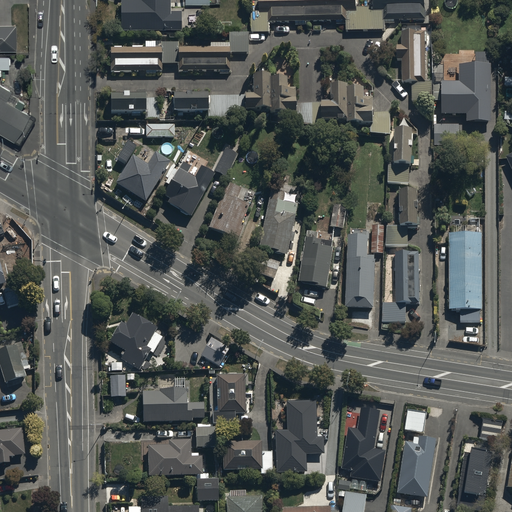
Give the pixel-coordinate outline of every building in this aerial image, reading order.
[(183,31),(183,11),(172,11),(172,0),(136,0),(122,0),(122,30),(183,31)] [(271,35),(271,27),(347,25),(347,34),(386,33),(386,24),(425,24),(424,0),(373,0),(374,10),(356,10),(356,0),(260,0),(260,15),(252,15),(253,36),(271,35)] [(0,52),(16,52),(16,26),(0,25),(0,52)] [(179,68),(179,74),(231,75),(231,57),(249,57),(249,35),(230,35),(230,51),(179,50),(179,45),(162,45),(162,52),(156,52),(156,45),(146,45),(146,51),(111,51),(110,75),(163,75),(163,68),(179,68)] [(426,85),(426,76),(432,76),(432,68),(426,68),(425,36),(402,36),(402,48),(395,48),(396,63),(402,63),(402,88),(412,87),(413,104),(433,104),(432,85),(426,85)] [(459,80),(442,80),(442,113),(467,113),(467,122),(491,122),(490,64),(459,64),(459,80)] [(0,130),(13,138),(14,136),(18,139),(33,114),(20,106),(25,98),(10,89),(11,87),(0,80),(0,130)] [(269,117),(271,84),(271,82),(253,82),(253,98),(245,98),(245,115),(255,115),(255,117),(269,117)] [(271,84),(269,117),(269,120),(285,120),(285,119),(296,119),(295,92),(287,92),(287,84),(271,84)] [(347,126),(348,95),(348,91),(331,91),(331,107),(322,107),(322,126),(347,126)] [(348,95),(347,126),(347,129),(370,129),(370,139),(390,139),(390,116),(373,116),(373,101),(364,102),(364,95),(348,95)] [(209,99),(175,99),(176,117),(209,117),(209,99)] [(146,100),(112,100),(113,118),(147,118),(146,100)] [(116,142),(116,127),(106,127),(106,136),(100,136),(101,142),(116,142)] [(461,131),(459,131),(459,127),(434,127),(434,150),(459,150),(459,144),(461,145),(461,131)] [(175,128),(147,128),(147,141),(175,141),(175,128)] [(412,171),(413,136),(395,136),(394,170),(388,170),(388,187),(409,187),(409,171),(412,171)] [(226,175),(238,153),(226,147),(215,170),(226,175)] [(147,206),(171,166),(156,157),(149,169),(134,160),(117,188),(147,206)] [(168,202),(191,215),(215,173),(201,165),(195,176),(179,167),(163,194),(170,198),(168,202)] [(242,194),(226,187),(207,234),(237,246),(243,231),(241,230),(249,210),(237,206),(242,194)] [(293,247),(295,237),(292,236),(297,207),(286,205),(287,198),(270,195),(258,253),(272,255),(271,258),(286,261),(289,246),(293,247)] [(417,233),(417,196),(400,197),(400,229),(389,229),(389,250),(409,249),(409,233),(417,233)] [(307,235),(304,256),(302,255),(300,266),(302,266),(299,288),(328,292),(334,252),(332,252),(333,245),(319,243),(320,237),(307,235)] [(482,315),(481,237),(449,237),(450,315),(461,315),(461,326),(480,326),(480,315),(482,315)] [(369,240),(347,240),(346,312),(375,313),(376,259),(368,258),(369,240)] [(419,308),(419,255),(395,255),(396,306),(382,306),(382,326),(406,326),(406,308),(419,308)] [(19,289),(3,293),(8,311),(23,307),(19,289)] [(154,358),(163,342),(156,337),(159,332),(134,317),(127,328),(122,326),(110,347),(125,356),(121,363),(141,375),(151,357),(154,358)] [(212,341),(211,341),(201,359),(220,369),(229,352),(223,349),(225,346),(213,339),(212,341)] [(16,343),(0,348),(0,369),(5,387),(27,381),(16,343)] [(123,374),(123,366),(112,366),(112,374),(123,374)] [(246,416),(244,378),(216,379),(217,393),(212,394),(212,401),(217,401),(218,416),(213,416),(213,428),(235,427),(235,417),(246,416)] [(127,400),(126,379),(111,380),(112,401),(127,400)] [(142,395),(143,427),(192,426),(192,423),(204,423),(204,406),(188,406),(187,392),(185,392),(185,381),(174,382),(174,390),(159,391),(159,395),(142,395)] [(316,400),(287,400),(288,430),(276,430),(277,472),(307,471),(306,454),(325,453),(324,436),(317,436),(316,400)] [(374,452),(381,415),(362,412),(359,433),(349,431),(342,473),(352,475),(351,481),(381,486),(386,454),(374,452)] [(427,418),(409,415),(406,435),(424,438),(427,418)] [(503,426),(483,423),(480,443),(500,446),(503,426)] [(0,463),(11,462),(10,457),(26,455),(22,427),(0,429),(0,463)] [(215,450),(215,431),(195,431),(196,451),(215,450)] [(223,445),(223,474),(260,473),(260,477),(272,476),(272,455),(261,455),(260,443),(252,443),(252,437),(241,437),(242,445),(223,445)] [(428,502),(437,444),(420,441),(420,442),(414,442),(413,447),(406,446),(398,498),(428,502)] [(149,481),(203,480),(202,461),(198,461),(198,458),(191,458),(191,444),(168,445),(168,448),(148,449),(149,481)] [(486,503),(493,458),(472,455),(472,457),(466,457),(457,511),(482,511),(484,503),(486,503)] [(219,504),(218,481),(196,482),(197,504),(219,504)] [(340,482),(338,492),(350,494),(352,484),(340,482)] [(261,511),(261,500),(246,501),(245,492),(230,493),(231,502),(226,502),(226,511),(261,511)] [(364,511),(367,498),(346,494),(343,511),(364,511)] [(198,511),(199,510),(168,510),(168,499),(140,500),(140,511),(198,511)]
